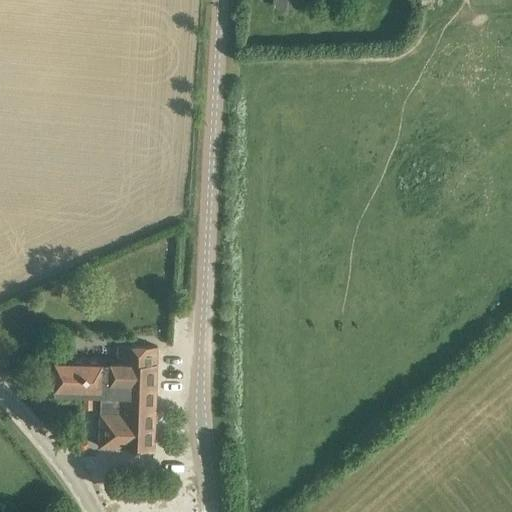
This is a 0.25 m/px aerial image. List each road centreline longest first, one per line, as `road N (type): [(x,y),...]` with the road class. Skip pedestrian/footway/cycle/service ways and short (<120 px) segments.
road 1 (unclassified): [(211,511),(199,399),(221,0)]
road 2 (unclassified): [(94,511),(0,391)]
